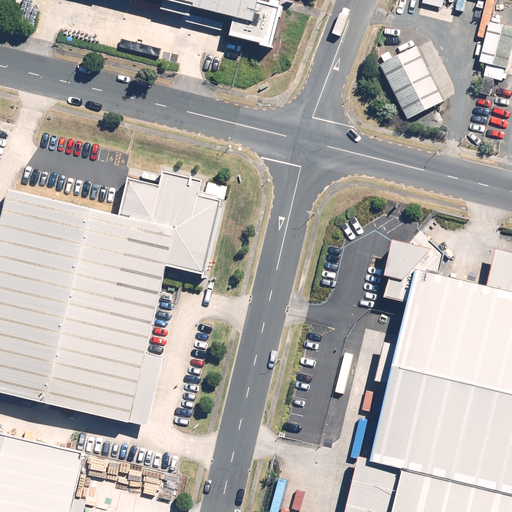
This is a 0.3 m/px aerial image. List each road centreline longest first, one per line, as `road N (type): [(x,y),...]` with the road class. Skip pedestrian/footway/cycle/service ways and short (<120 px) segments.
road 1 (unclassified): [(218,511),(306,142)]
road 2 (tertiary): [(306,142),(0,65)]
road 3 (unknown): [(0,412),(231,455)]
road 4 (tertiary): [(511,191),(306,142)]
road 5 (unclassified): [(358,0),(306,142)]
